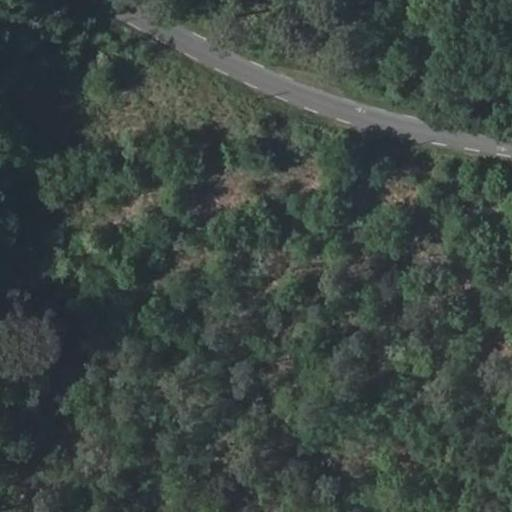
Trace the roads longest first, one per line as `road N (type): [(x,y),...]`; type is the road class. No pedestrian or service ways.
road 1 (residential): [(113,0),(233,63),(407,127),(511,144)]
road 2 (track): [(23,0),(33,104),(0,330)]
